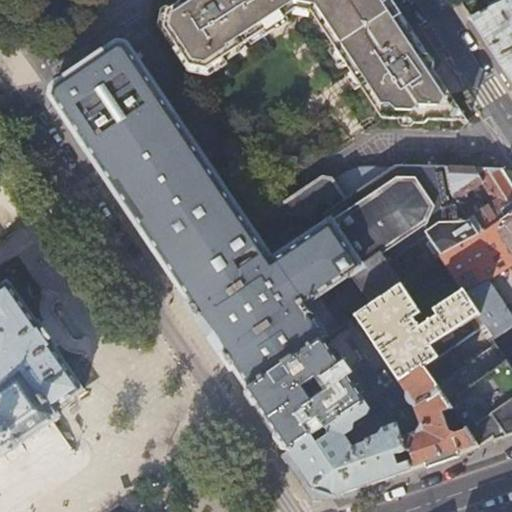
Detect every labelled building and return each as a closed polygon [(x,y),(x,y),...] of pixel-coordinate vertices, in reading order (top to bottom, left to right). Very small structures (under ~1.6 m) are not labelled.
[(436,123),(472,124),(451,94),(388,0),(183,0),(167,10),(163,24),(189,60),(209,68),(258,35),(284,17),(297,10),(314,14),(350,65),(381,114),(386,121),(436,123)] [(181,0),(167,10),(183,0),(181,0)] [(511,0),(507,0),(498,5),(472,18),(511,78),(511,0)] [(442,255),(486,233),(474,214),(467,218),(457,201),(453,193),(447,168),(446,168),(397,166),(345,199),(332,180),(323,177),(249,227),(152,81),(128,46),(118,44),(53,87),(52,96),(192,303),(190,304),(199,318),(201,317),(225,352),(223,353),(232,367),(234,366),(249,389),(325,338),(329,335),(308,304),(353,274),(374,305),(404,285),(444,258),(442,255)] [(507,217),(511,213),(511,183),(502,169),(465,166),(445,165),(446,168),(447,168),(453,193),(457,201),(466,195),(473,189),(482,183),(493,201),(473,214),(474,214),(486,233),(508,219),(507,217)] [(473,189),(466,195),(471,203),(479,197),(473,189)] [(444,258),(463,288),(479,313),(493,335),(511,323),(511,213),(507,217),(508,219),(486,233),(442,255),(444,258)] [(39,325),(9,281),(0,287),(0,460),(12,451),(60,419),(59,417),(60,416),(56,410),(84,390),(55,347),(56,346),(49,335),(41,324),(39,325)] [(426,367),(441,357),(434,346),(479,313),(463,288),(435,308),(440,315),(421,327),(414,317),(421,312),(404,285),(374,305),(358,316),(401,381),(425,365),(426,367)] [(492,336),(494,339),(511,326),(511,323),(493,335),(492,336)] [(247,390),(287,449),(325,423),(327,426),(348,412),(367,400),(325,338),(249,389),(247,390)] [(413,469),(480,447),(468,430),(459,434),(451,432),(441,410),(451,405),(426,367),(425,365),(401,381),(408,392),(408,397),(408,398),(409,400),(412,403),(416,405),(422,424),(417,433),(403,438),(413,469)] [(480,447),(511,435),(511,374),(491,388),(486,382),(479,381),(459,394),(466,403),(455,410),(468,430),(480,447)] [(332,497),(413,469),(403,438),(398,424),(381,429),(381,432),(365,439),(367,441),(359,443),(356,447),(347,434),(355,429),(356,424),(348,412),(327,426),(325,423),(287,449),(308,480),(316,492),(332,497)]
